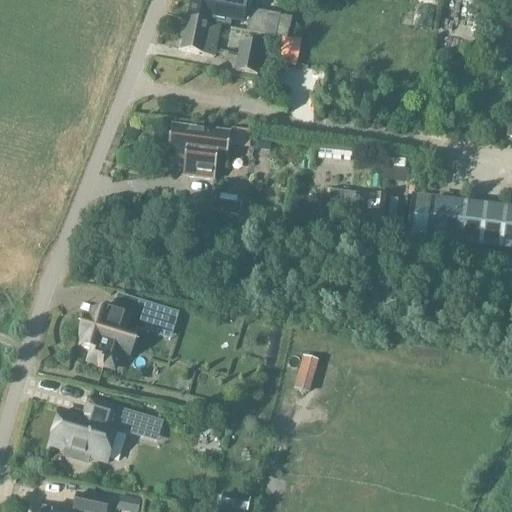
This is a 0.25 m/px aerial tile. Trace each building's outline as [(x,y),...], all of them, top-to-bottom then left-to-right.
[(192,0),(188,21),(220,28),(231,30),(232,24),(232,23),(237,24),(239,12),(242,13),(244,0),(192,0)] [(511,0),(451,0),(483,5),(511,10),(511,0)] [(281,17),(251,11),(247,33),(276,39),(281,17)] [(188,21),(181,52),(214,59),(217,44),(220,28),(188,21)] [(263,48),(241,44),(236,72),(257,76),(263,48)] [(231,136),(171,128),(167,160),(185,162),(183,178),(215,182),(217,166),(227,168),(231,136)] [(348,155),(331,153),(330,163),(347,165),(348,155)] [(404,166),(383,163),(382,179),(403,181),(404,166)] [(365,197),(328,193),(325,227),(361,231),(365,197)] [(243,204),(243,202),(215,198),(213,213),(241,217),(243,204)] [(403,203),(374,201),(371,233),(400,236),(403,203)] [(432,243),(511,252),(511,211),(436,202),(432,243)] [(117,355),(121,344),(131,347),(139,321),(173,332),(177,316),(123,300),(118,314),(105,310),(102,321),(91,318),(81,348),(92,352),(89,363),(98,366),(97,369),(103,370),(104,368),(113,371),(117,355)] [(61,414),(51,447),(107,465),(117,431),(115,431),(121,412),(90,403),(84,421),(61,414)] [(44,511),(33,509),(31,511),(107,511),(108,510),(110,504),(76,497),(72,511),(44,511)] [(117,499),(117,511),(138,511),(138,499),(117,499)]
